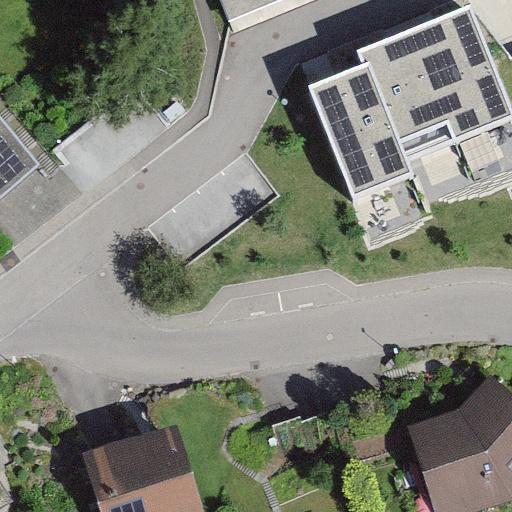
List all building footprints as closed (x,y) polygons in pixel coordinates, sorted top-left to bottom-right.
[(227,0),(237,25),(299,0),(227,0)] [(365,63),(310,84),(352,193),(412,170),(407,157),(511,117),(511,104),(473,2),(358,45),(365,63)] [(0,211),(53,172),(17,122),(0,134),(0,211)] [(511,511),(511,401),(489,430),(424,443),(443,511),(511,511)] [(222,511),(208,445),(98,470),(107,511),(222,511)]
